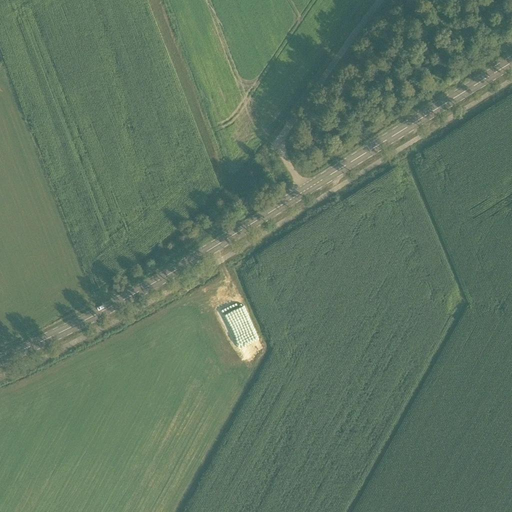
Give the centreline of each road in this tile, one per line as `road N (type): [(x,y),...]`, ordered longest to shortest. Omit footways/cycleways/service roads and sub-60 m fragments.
road 1 (tertiary): [(305,190),(120,302),(0,361)]
road 2 (tertiary): [(511,64),(305,190)]
road 3 (unclassified): [(305,190),(275,146),(390,0)]
